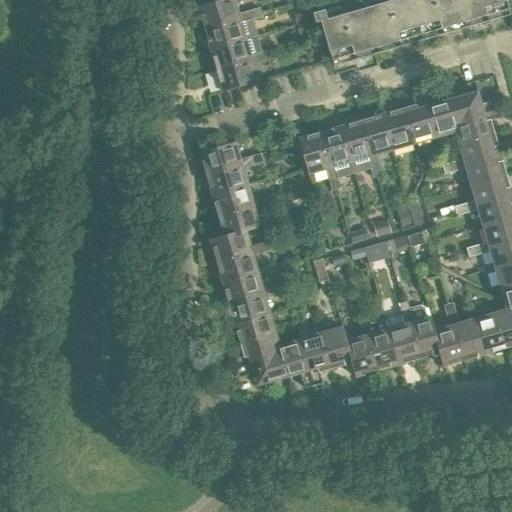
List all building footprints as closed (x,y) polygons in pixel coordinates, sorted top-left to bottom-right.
[(198,7),(204,28),(239,18),(238,14),(234,0),(225,0),(212,4),(212,3),(198,7)] [(395,0),(365,9),(378,54),(422,41),(410,0),(395,0)] [(410,0),(422,41),(465,28),(456,0),(410,0)] [(456,0),(465,28),(510,15),(506,1),(510,0),(456,0)] [(310,5),(313,14),(324,10),(321,1),(310,5)] [(259,8),(248,11),(251,20),(252,19),(261,17),(259,8)] [(378,54),(365,9),(327,19),(324,10),(313,14),(316,23),(320,21),(334,67),(378,54)] [(204,28),(210,49),(245,39),(257,36),(252,19),(251,20),(248,11),(238,14),(239,18),(204,28)] [(296,24),(307,21),(304,12),(294,15),(296,24)] [(299,34),(310,31),(307,22),(297,25),(299,34)] [(210,49),(216,70),(251,60),(250,55),(245,39),(210,49)] [(260,52),(263,61),(273,58),(271,49),(260,52)] [(251,60),(216,70),(222,92),(258,82),(252,64),(263,61),(260,52),(250,55),(251,60)] [(441,137),(455,132),(452,122),(446,101),(434,104),(429,90),(420,92),(435,138),(441,137)] [(413,144),(435,138),(420,92),(411,95),(413,101),(419,100),(420,104),(403,109),(413,144)] [(446,101),(452,122),(498,109),(496,100),(481,105),(477,92),(446,101)] [(392,151),(413,144),(403,109),(382,115),(392,151)] [(452,122),(455,132),(458,143),(494,133),(491,121),(489,116),(493,115),(494,120),(501,118),(498,109),(452,122)] [(372,157),(376,155),(392,151),(382,115),(361,121),(372,157)] [(379,166),(376,155),(372,157),(361,121),(341,127),(354,174),(371,169),(370,168),(379,166)] [(338,179),(354,174),(341,127),(320,133),(330,169),(335,167),(338,178),(338,179)] [(329,180),(338,178),(335,167),(330,169),(320,133),(298,139),(309,175),(326,170),(329,180)] [(458,143),(463,160),(464,164),(500,154),(494,133),(458,143)] [(200,153),(206,175),(242,164),(240,160),(235,142),(200,153)] [(251,157),(253,166),(263,163),(261,154),(251,157)] [(466,168),(470,185),(506,175),(500,154),(464,164),(463,160),(453,163),(455,171),(466,168)] [(206,175),(212,195),(248,185),(243,169),(253,166),(251,157),(240,160),(242,164),(206,175)] [(455,171),(453,163),(442,166),(445,175),(455,171)] [(370,168),(371,169),(373,179),(382,176),(379,166),(370,168)] [(470,185),(475,201),(476,205),(511,195),(506,175),(470,185)] [(341,188),(338,179),(338,178),(329,180),(332,191),(341,188)] [(212,195),(218,216),(254,206),(252,201),(248,185),(212,195)] [(263,198),(265,207),(275,204),(273,195),(263,198)] [(478,210),(482,226),(511,217),(511,195),(476,205),(475,201),(465,204),(467,213),(478,210)] [(218,216),(223,236),(224,237),(246,230),(246,231),(260,227),(255,210),(265,207),(263,198),(252,201),(254,206),(218,216)] [(409,206),(412,216),(420,214),(417,203),(409,206)] [(465,204),(454,207),(457,216),(467,213),(465,204)] [(420,214),(412,216),(415,226),(423,224),(420,214)] [(511,217),(482,226),(487,243),(488,247),(511,240),(511,217)] [(373,224),(377,237),(391,233),(387,219),(373,224)] [(349,233),(352,243),(368,239),(365,228),(349,233)] [(210,240),(216,262),(252,251),(250,247),(246,231),(246,230),(224,237),(223,236),(210,240)] [(371,262),(392,255),(388,240),(366,246),(371,262)] [(490,251),(494,268),(511,262),(511,240),(488,247),(487,243),(477,246),(479,254),(490,251)] [(261,244),(263,253),(274,250),(271,241),(261,244)] [(216,262),(222,283),(258,272),(253,256),(263,253),(261,244),(250,247),(252,251),(216,262)] [(479,254),(477,246),(466,249),(469,257),(479,254)] [(313,262),(316,273),(325,270),(322,260),(313,262)] [(500,289),(511,285),(511,262),(494,268),(500,289)] [(325,270),(316,273),(319,283),(328,280),(325,270)] [(222,283),(228,304),(264,293),(263,289),(258,272),(222,283)] [(273,286),(276,295),(286,292),(283,283),(273,286)] [(511,285),(500,289),(502,295),(507,310),(511,308),(511,285)] [(228,304),(234,324),(270,314),(265,298),(276,295),(273,286),(263,289),(264,293),(228,304)] [(398,304),(401,314),(410,312),(409,308),(407,301),(398,304)] [(444,306),(447,316),(455,313),(452,303),(444,306)] [(401,314),(404,324),(409,323),(419,359),(439,353),(440,353),(433,331),(434,331),(428,308),(421,305),(409,308),(410,312),(401,314)] [(511,308),(507,310),(496,313),(506,349),(511,346),(511,308)] [(356,316),(359,326),(368,324),(365,313),(356,316)] [(447,316),(450,326),(454,325),(464,361),(485,355),(474,319),(458,324),(455,313),(447,316)] [(496,313),(474,319),(485,355),(506,349),(496,313)] [(234,324),(240,345),(276,335),(270,314),(234,324)] [(359,326),(362,337),(367,335),(377,371),(398,365),(388,329),(385,319),(368,324),(359,326)] [(404,324),(388,329),(398,365),(419,359),(409,323),(404,324)] [(450,326),(434,331),(433,331),(440,353),(439,353),(443,367),(464,361),(454,325),(450,326)] [(343,327),(321,334),(331,369),(351,364),(352,363),(346,341),(347,341),(343,327)] [(321,334),(300,340),(314,386),(323,383),(321,377),(315,378),(314,375),(331,369),(321,334)] [(233,360),(236,369),(282,355),(279,346),(276,335),(240,345),(244,357),(245,362),(241,363),(240,358),(233,360)] [(362,337),(347,341),(346,341),(352,363),(351,364),(355,377),(377,371),(367,335),(362,337)] [(294,341),(279,346),(282,355),(288,377),(300,373),(305,388),(314,386),(300,340),(299,340),(294,341)] [(282,355),(236,369),(238,378),(253,373),(257,386),(288,377),(282,355)]
